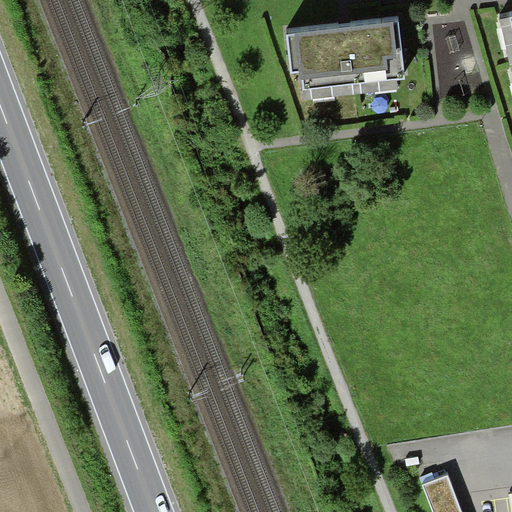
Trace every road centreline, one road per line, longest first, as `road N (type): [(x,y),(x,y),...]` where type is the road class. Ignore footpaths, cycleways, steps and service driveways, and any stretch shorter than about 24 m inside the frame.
road 1 (track): [(193,0),(392,511)]
road 2 (trunk): [(0,96),(157,511)]
road 3 (unclassified): [(0,291),(85,511)]
